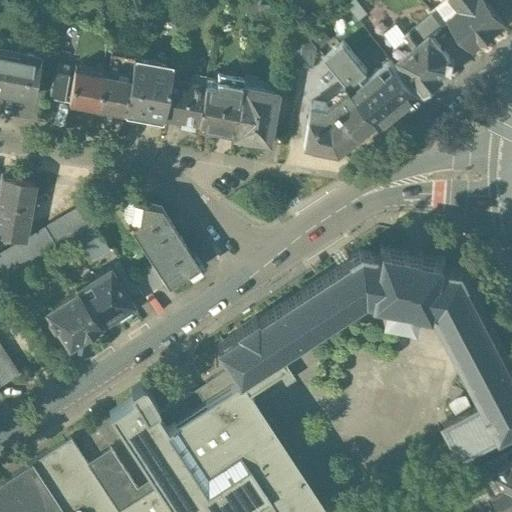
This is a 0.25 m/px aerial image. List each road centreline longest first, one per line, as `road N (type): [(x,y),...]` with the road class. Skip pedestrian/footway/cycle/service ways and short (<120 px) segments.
road 1 (tertiary): [(0,443),(263,264)]
road 2 (residential): [(263,264),(185,186),(125,158),(0,136)]
road 3 (tertiary): [(511,182),(423,174),(374,190),(263,264)]
